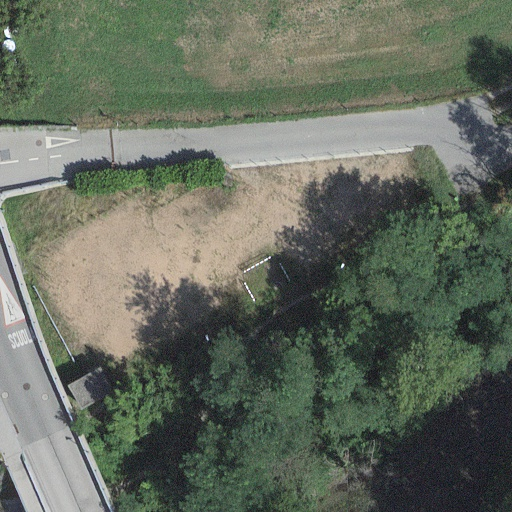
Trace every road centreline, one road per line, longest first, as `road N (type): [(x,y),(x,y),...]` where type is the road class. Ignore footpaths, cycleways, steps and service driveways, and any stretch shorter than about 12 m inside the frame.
road 1 (unclassified): [(0,169),(511,131)]
road 2 (tertiary): [(76,511),(0,323)]
